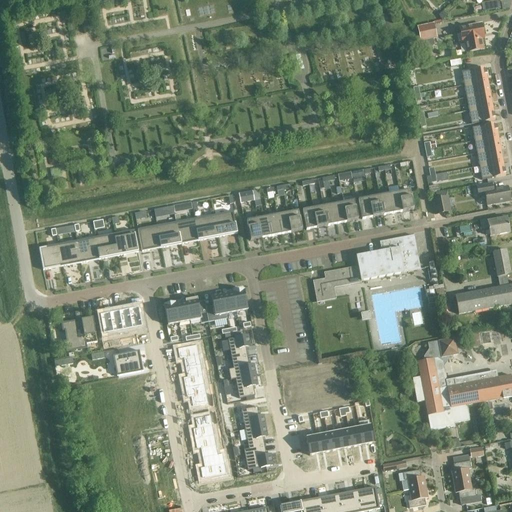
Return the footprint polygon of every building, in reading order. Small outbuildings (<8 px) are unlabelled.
[(498,1),(481,4),(483,12),(500,9),(498,1)] [(437,5),(433,9),(438,14),(442,10),(437,5)] [(443,11),(438,15),(442,21),(448,20),(447,14),(446,14),(443,11)] [(433,24),(417,28),(420,41),(436,38),(433,24)] [(481,24),(459,28),(462,43),(464,42),(466,53),(483,50),(481,39),(483,39),(481,24)] [(304,70),(300,55),(291,58),(295,72),(304,70)] [(460,59),(450,61),(451,67),(461,65),(460,59)] [(485,69),(461,73),(464,86),(487,82),(485,69)] [(487,82),(464,86),(466,99),(490,95),(487,82)] [(490,95),(466,99),(469,112),(492,107),(490,95)] [(492,107),(469,112),(471,125),(495,121),(492,107)] [(495,124),(472,129),(474,142),(498,137),(495,124)] [(498,137),(474,142),(477,155),(500,150),(498,137)] [(500,150),(477,155),(479,167),(503,163),(500,150)] [(503,163),(479,167),(482,181),(505,176),(503,163)] [(354,173),(356,179),(364,178),(363,171),(354,173)] [(351,174),(338,176),(339,182),(352,179),(351,174)] [(507,187),(492,190),(491,184),(476,187),(478,198),(481,197),(482,198),(484,199),(485,200),(486,207),(510,202),(507,187)] [(399,193),(403,213),(413,211),(410,191),(399,193)] [(240,204),(254,201),(252,192),(239,195),(240,204)] [(451,215),(447,192),(435,195),(436,200),(431,200),(434,216),(444,214),(444,216),(451,215)] [(389,195),(393,215),(403,213),(399,193),(389,195)] [(379,197),(383,216),(393,215),(389,195),(379,197)] [(369,199),(373,218),(383,216),(379,197),(369,199)] [(362,220),(373,218),(369,199),(358,201),(362,220)] [(343,204),(347,223),(358,221),(354,201),(343,204)] [(333,205),(337,225),(347,223),(343,204),(333,205)] [(323,207),(327,227),(337,225),(333,205),(323,207)] [(313,209),(317,229),(327,227),(323,207),(313,209)] [(163,209),(154,211),(155,218),(165,217),(163,209)] [(306,231),(317,229),(313,209),(302,211),(306,231)] [(218,238),(237,234),(233,212),(214,216),(218,238)] [(302,232),(298,212),(287,214),(291,234),(302,232)] [(281,236),(291,234),(287,214),(277,216),(281,236)] [(199,241),(218,238),(214,216),(195,219),(199,241)] [(271,238),(281,236),(277,216),(267,218),(271,238)] [(261,239),(271,238),(267,218),(257,220),(261,239)] [(510,233),(507,218),(487,222),(487,220),(480,222),(481,229),(488,228),(489,237),(510,233)] [(180,245),(199,241),(195,219),(176,223),(180,245)] [(246,222),(250,241),(261,239),(257,220),(246,222)] [(93,223),(94,231),(104,229),(103,221),(93,223)] [(161,249),(180,245),(176,223),(157,227),(161,249)] [(57,236),(75,233),(73,227),(56,230),(57,236)] [(138,230),(142,252),(161,249),(157,227),(138,230)] [(119,257),(138,253),(134,231),(114,235),(119,257)] [(100,260),(119,257),(114,235),(96,238),(100,260)] [(420,270),(414,236),(379,243),(381,252),(356,257),(358,267),(324,274),(325,280),(313,282),(317,303),(336,300),(334,289),(361,284),(361,282),(403,274),(403,273),(420,270)] [(81,264),(100,260),(96,238),(77,242),(81,264)] [(62,267),(81,264),(77,242),(58,245),(62,267)] [(62,267),(58,245),(39,249),(43,271),(62,267)] [(511,276),(506,251),(492,253),(497,278),(498,278),(499,288),(455,296),(458,315),(511,305),(511,285),(508,286),(506,277),(511,276)] [(438,286),(433,262),(428,263),(433,287),(438,286)] [(434,290),(443,289),(443,286),(428,288),(429,291),(426,291),(429,305),(436,303),(435,298),(434,290)] [(434,290),(435,298),(437,298),(438,305),(446,303),(443,289),(434,290)] [(244,291),(232,293),(236,313),(247,311),(244,291)] [(232,293),(222,295),(226,315),(236,313),(232,293)] [(213,308),(206,309),(208,323),(226,319),(226,315),(222,295),(211,297),(213,308)] [(197,299),(186,301),(189,321),(201,319),(197,299)] [(186,301),(175,303),(179,323),(189,321),(186,301)] [(175,303),(164,305),(168,326),(179,323),(175,303)] [(138,309),(128,310),(132,329),(142,327),(138,309)] [(128,310),(119,312),(122,331),(132,329),(128,310)] [(119,312),(109,314),(113,333),(122,331),(119,312)] [(87,349),(86,345),(82,321),(80,313),(75,314),(76,322),(61,324),(62,332),(65,332),(66,342),(64,343),(66,353),(80,350),(87,349)] [(370,321),(369,313),(360,315),(361,322),(370,321)] [(109,314),(99,316),(103,335),(113,333),(109,314)] [(93,319),(82,321),(86,345),(97,343),(93,319)] [(247,337),(228,340),(231,360),(247,357),(245,348),(249,347),(247,337)] [(466,406),(461,379),(446,381),(442,364),(447,358),(458,356),(455,339),(427,344),(428,350),(423,358),(424,362),(417,363),(420,378),(412,380),(417,404),(425,402),(430,432),(456,427),(455,424),(470,421),(468,406),(466,406)] [(197,346),(177,350),(179,361),(183,360),(185,369),(201,366),(197,346)] [(137,352),(112,357),(116,377),(141,373),(137,352)] [(233,370),(228,370),(230,381),(255,376),(253,366),(249,366),(247,357),(231,360),(233,370)] [(187,378),(183,379),(185,389),(204,385),(201,366),(185,369),(187,378)] [(511,384),(510,377),(493,380),(491,373),(461,379),(466,406),(468,406),(511,397),(511,384)] [(255,376),(230,381),(235,380),(239,400),(255,397),(253,387),(257,386),(255,376)] [(204,385),(185,389),(186,399),(190,399),(192,408),(208,405),(204,385)] [(257,408),(241,411),(245,431),(264,427),(263,417),(258,418),(257,408)] [(196,429),(192,430),(194,440),(214,437),(210,417),(194,420),(196,429)] [(492,431),(500,428),(498,421),(489,424),(492,431)] [(248,450),(243,451),(264,447),(262,438),(266,437),(264,427),(245,431),(248,450)] [(359,429),(363,446),(374,444),(370,427),(359,429)] [(349,431),(352,448),(363,446),(359,429),(349,431)] [(349,431),(338,433),(341,450),(352,448),(349,431)] [(338,433),(327,435),(331,452),(341,450),(338,433)] [(327,435),(317,437),(320,454),(331,452),(327,435)] [(214,437),(194,440),(196,451),(200,450),(202,459),(218,456),(214,437)] [(317,437),(306,439),(309,457),(320,454),(317,437)] [(452,441),(454,449),(473,445),(472,441),(459,444),(458,440),(452,441)] [(264,447),(243,451),(247,471),(272,466),(270,456),(266,456),(264,447)] [(483,457),(482,448),(470,450),(471,459),(483,457)] [(204,468),(200,469),(202,480),(222,476),(218,456),(202,459),(204,468)] [(453,483),(470,480),(468,470),(471,469),(470,462),(453,465),(454,472),(451,472),(453,483)] [(383,466),(384,473),(399,470),(398,463),(383,466)] [(404,492),(409,491),(426,488),(424,477),(420,478),(419,471),(403,474),(404,481),(402,482),(404,492)] [(480,496),(476,497),(475,490),(471,491),(470,480),(453,483),(455,494),(458,493),(459,500),(460,500),(461,506),(481,503),(480,496)] [(375,488),(356,492),(359,511),(370,511),(379,510),(375,488)] [(426,488),(409,491),(411,501),(408,502),(409,509),(426,506),(424,500),(428,499),(426,488)] [(359,511),(356,492),(337,496),(339,511),(359,511)] [(339,511),(337,496),(318,499),(320,511),(339,511)] [(320,511),(318,499),(299,503),(301,511),(320,511)] [(301,511),(299,503),(280,507),(280,511),(301,511)]
